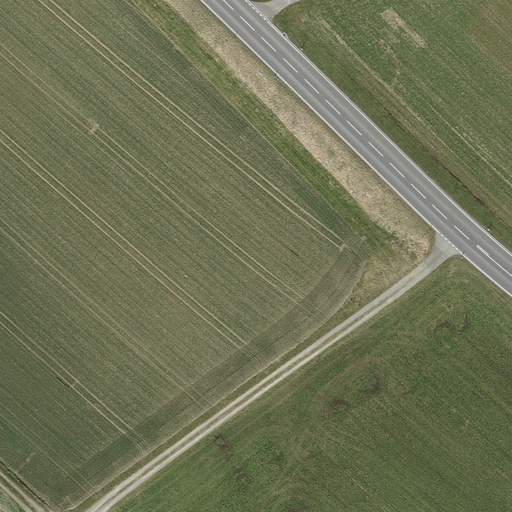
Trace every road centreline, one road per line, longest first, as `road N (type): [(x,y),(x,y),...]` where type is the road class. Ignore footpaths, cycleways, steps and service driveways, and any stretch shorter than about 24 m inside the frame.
road 1 (track): [(118,511),(464,233)]
road 2 (primary): [(511,274),(224,0)]
